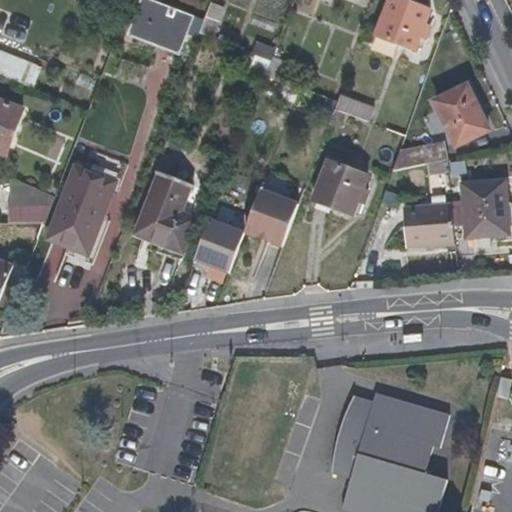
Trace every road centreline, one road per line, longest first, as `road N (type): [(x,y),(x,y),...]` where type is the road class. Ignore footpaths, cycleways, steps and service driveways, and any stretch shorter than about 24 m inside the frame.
road 1 (secondary): [(398,313),(279,316),(199,335)]
road 2 (secondary): [(199,335),(345,328),(398,313)]
road 3 (secondary): [(61,355),(199,335)]
